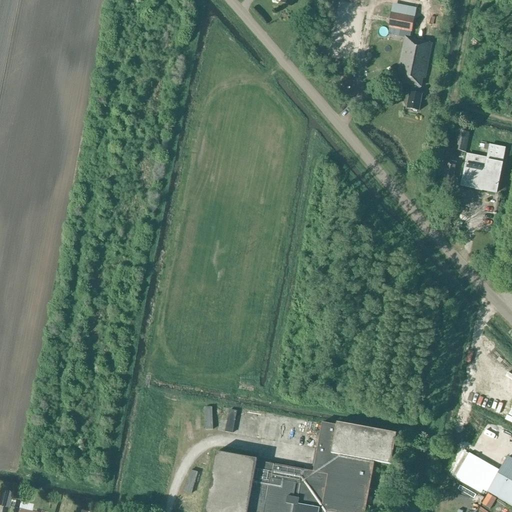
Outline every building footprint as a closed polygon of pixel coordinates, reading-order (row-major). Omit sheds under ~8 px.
[(411,32),(414,18),(392,14),(389,28),(411,32)] [(425,79),(432,44),(424,42),(424,40),(405,36),(396,83),(400,84),(412,86),(411,93),(410,93),(407,109),(413,110),(413,112),(417,112),(417,111),(419,112),(422,95),(418,95),(419,87),(421,88),(423,79),(425,79)] [(466,153),(470,133),(472,126),(472,123),(461,121),(460,123),(454,150),(466,153)] [(449,162),(452,145),(443,144),(441,158),(438,158),(437,164),(436,164),(434,174),(444,176),(444,178),(453,180),(456,163),(449,162)] [(502,164),(505,149),(489,146),(486,159),(467,155),(465,166),(461,187),(496,194),(502,164)] [(337,426),(322,423),(313,472),(257,462),(257,460),(216,453),(205,511),(365,511),(374,462),(391,465),(397,434),(337,424),(337,426)] [(262,424),(261,428),(288,434),(289,429),(262,424)] [(511,460),(507,457),(487,493),(511,506),(511,460)] [(9,508),(12,494),(5,492),(1,507),(9,508)] [(70,511),(72,504),(62,502),(59,511),(65,511),(66,510),(70,511)]
